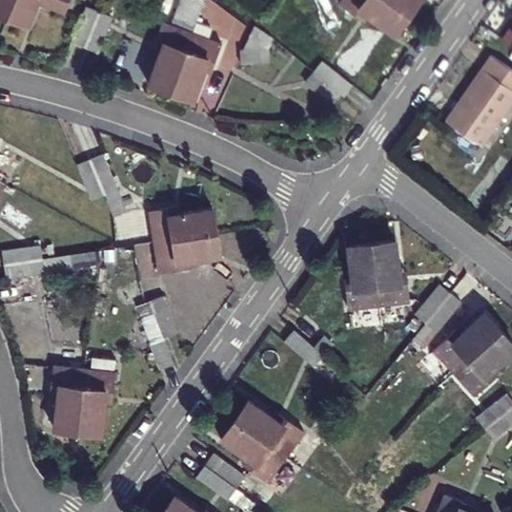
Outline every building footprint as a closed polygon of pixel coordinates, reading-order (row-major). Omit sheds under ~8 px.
[(0,0),(0,13),(6,16),(12,0),(0,0)] [(12,0),(6,16),(28,24),(38,0),(64,11),(68,0),(12,0)] [(200,0),(178,0),(171,21),(194,29),(204,1),(200,0)] [(408,13),(389,0),(341,0),(338,4),(353,14),(358,8),(394,33),(408,13)] [(389,0),(408,13),(417,0),(389,0)] [(69,40),(81,45),(94,9),(83,5),(69,40)] [(94,9),(81,45),(94,49),(107,14),(94,9)] [(170,91),(190,34),(161,24),(153,43),(161,45),(147,83),(170,91)] [(511,26),(503,39),(511,45),(511,26)] [(190,34),(170,91),(192,99),(206,63),(213,66),(220,46),(190,34)] [(258,56),(231,54),(230,68),(257,71),(258,56)] [(308,56),(296,72),(305,80),(309,74),(332,91),(340,79),(308,56)] [(511,100),(511,72),(491,58),(447,122),(481,145),(511,100)] [(305,80),(296,72),(292,78),(302,84),(305,80)] [(104,157),(92,161),(103,197),(115,194),(104,157)] [(103,197),(92,161),(80,165),(90,201),(103,197)] [(155,240),(217,230),(212,207),(170,215),(168,206),(150,210),(155,240)] [(217,230),(155,240),(160,274),(179,270),(178,261),(221,253),(217,230)] [(370,242),(377,305),(409,302),(407,281),(400,282),(395,239),(370,242)] [(377,305),(370,242),(348,244),(351,287),(342,288),(344,308),(377,305)] [(2,267),(40,260),(38,249),(1,255),(2,267)] [(43,276),(40,260),(2,267),(5,283),(43,276)] [(412,313),(424,322),(448,291),(437,282),(412,313)] [(448,291),(424,322),(436,331),(459,300),(448,291)] [(158,302),(146,305),(156,343),(168,340),(158,302)] [(452,371),(500,330),(484,312),(452,340),(448,336),(432,350),(452,371)] [(312,347),(292,330),(281,342),(311,367),(321,356),(312,347)] [(511,342),(500,330),(452,371),(473,395),(488,381),(482,376),(511,347),(511,342)] [(320,337),(312,347),(321,356),(330,346),(320,337)] [(163,367),(157,345),(142,348),(148,371),(163,367)] [(76,431),(84,370),(53,365),(49,387),(57,388),(53,429),(76,431)] [(84,370),(76,431),(100,434),(105,394),(116,395),(118,374),(84,370)] [(484,428),(511,403),(501,391),(473,416),(484,428)] [(234,419),(287,456),(304,432),(287,419),(282,425),(247,400),(234,419)] [(511,424),(511,403),(484,428),(495,440),(511,424)] [(287,456),(234,419),(220,438),(255,463),(249,470),(267,483),(287,456)] [(204,466),(234,488),(241,477),(211,455),(204,466)] [(226,498),(234,488),(204,466),(196,477),(226,498)] [(436,511),(466,511),(460,510),(463,503),(443,495),(436,511)] [(164,511),(191,511),(173,499),(164,511)]
